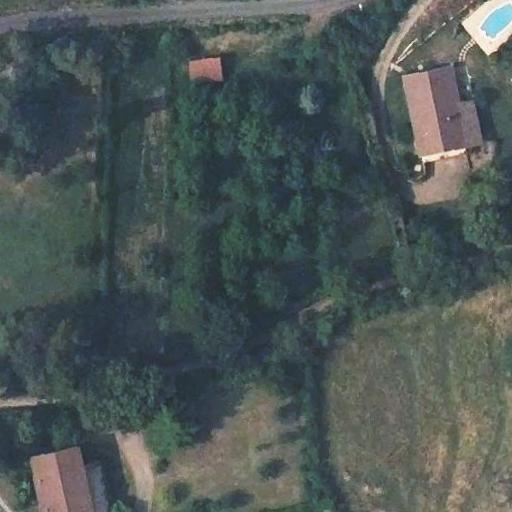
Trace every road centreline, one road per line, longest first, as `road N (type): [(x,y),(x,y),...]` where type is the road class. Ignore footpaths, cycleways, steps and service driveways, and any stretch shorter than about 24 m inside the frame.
road 1 (track): [(0,397),(128,382),(214,358),(511,238)]
road 2 (unclassified): [(0,30),(325,0)]
